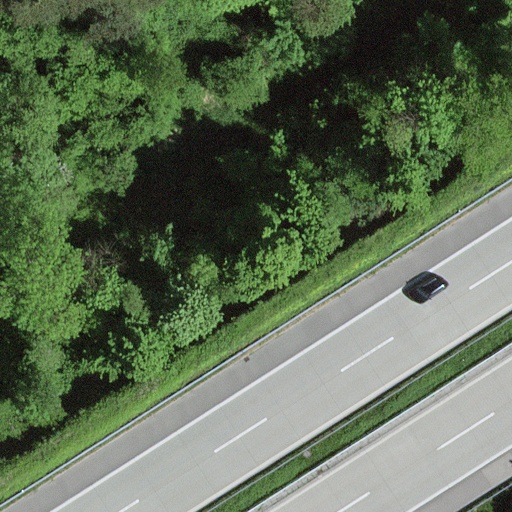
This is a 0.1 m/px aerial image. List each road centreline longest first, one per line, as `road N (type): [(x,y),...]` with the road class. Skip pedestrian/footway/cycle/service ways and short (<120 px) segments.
road 1 (motorway): [(511,260),(120,511)]
road 2 (motorway): [(342,511),(511,403)]
